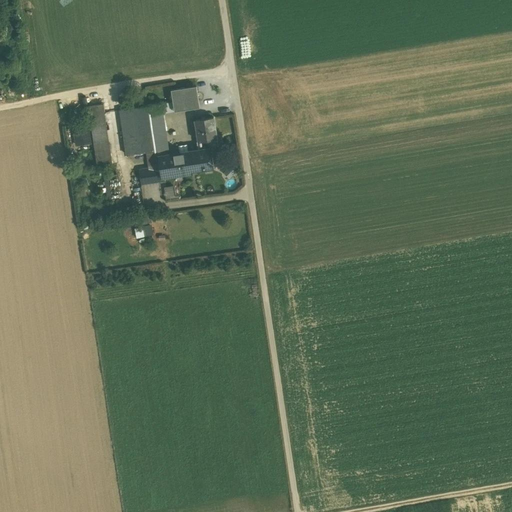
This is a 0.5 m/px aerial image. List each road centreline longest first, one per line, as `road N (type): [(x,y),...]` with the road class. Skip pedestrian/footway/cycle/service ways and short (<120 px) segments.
road 1 (track): [(0,110),(233,71)]
road 2 (track): [(343,511),(511,483)]
